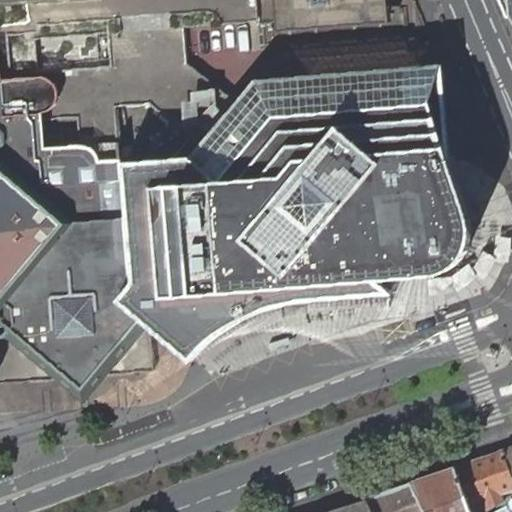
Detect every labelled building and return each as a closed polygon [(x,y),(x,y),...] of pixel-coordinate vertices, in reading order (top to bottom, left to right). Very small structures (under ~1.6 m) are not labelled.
[(282,31),(393,22),(391,0),(257,0),(260,24),(281,22),(282,31)] [(0,384),(60,379),(86,402),(108,375),(155,370),(151,328),(113,296),(128,278),(117,156),(117,146),(118,144),(81,146),(47,148),(43,113),(48,112),(53,109),(57,104),(59,99),(59,93),(58,89),(55,84),(52,81),(46,78),(40,77),(2,81),(0,51),(0,384)] [(441,59),(254,75),(234,98),(216,120),(198,142),(186,151),(117,156),(128,278),(113,296),(151,328),(186,359),(197,347),(209,335),(227,322),(240,316),(247,313),(270,305),(295,299),(320,296),(355,295),(374,294),(395,293),(377,276),(394,275),(414,274),(430,276),(439,274),(450,269),(458,263),(464,257),(469,251),(471,243),(472,236),(472,230),(472,224),(469,215),(466,208),(447,161),(451,147),(441,59)] [(511,477),(503,451),(456,467),(471,511),(479,511),(477,507),(485,503),(488,511),(506,501),(504,495),(511,491),(511,477)] [(471,511),(456,467),(413,483),(427,511),(471,511)] [(427,511),(413,483),(366,500),(372,511),(427,511)] [(372,511),(366,500),(331,511),(372,511)] [(477,507),(479,511),(484,511),(488,511),(485,503),(477,507)]
